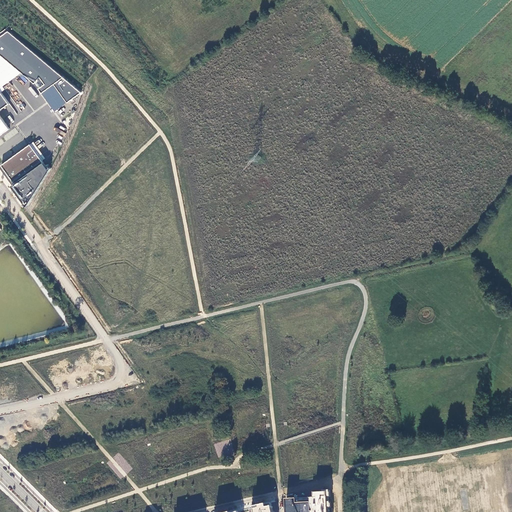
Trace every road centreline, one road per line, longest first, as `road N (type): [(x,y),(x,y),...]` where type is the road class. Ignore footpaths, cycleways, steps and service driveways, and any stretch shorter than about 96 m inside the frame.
road 1 (residential): [(107,339),(356,280)]
road 2 (residential): [(107,339),(120,363),(112,385),(0,411)]
